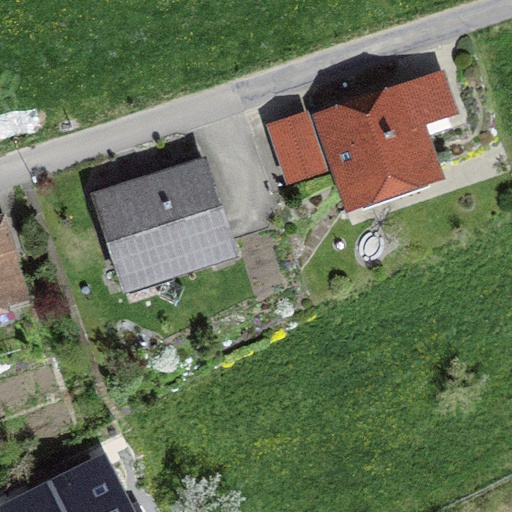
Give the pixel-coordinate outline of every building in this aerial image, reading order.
[(448,109),(438,81),(323,120),(350,199),(432,171),(414,121),(448,109)] [(326,172),(309,125),(281,134),(297,182),(326,172)] [(205,164),(95,200),(121,281),(231,245),(205,164)] [(0,302),(17,297),(2,249),(12,246),(3,219),(0,219),(0,302)] [(117,511),(97,471),(15,511),(117,511)]
